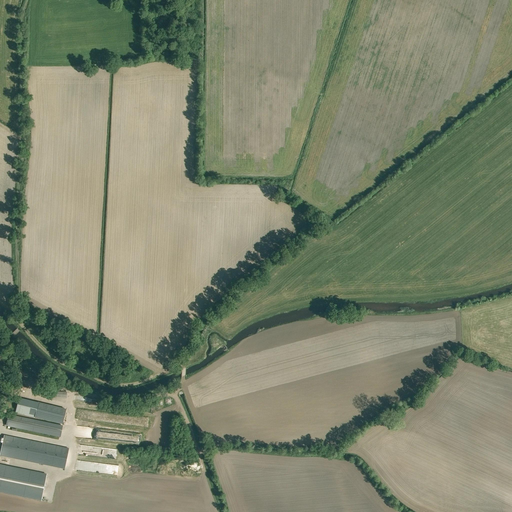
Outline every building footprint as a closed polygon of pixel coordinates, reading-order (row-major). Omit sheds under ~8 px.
[(38,406),(39,402),(19,398),(15,412),(63,424),(66,412),(46,407),(46,408),(38,406)] [(60,436),(63,425),(8,414),(6,425),(60,436)] [(80,437),(112,439),(112,432),(78,430),(78,433),(81,433),(80,437)] [(69,448),(4,435),(0,455),(65,468),(69,448)] [(0,492),(41,501),(41,500),(47,473),(0,464),(0,492)]
